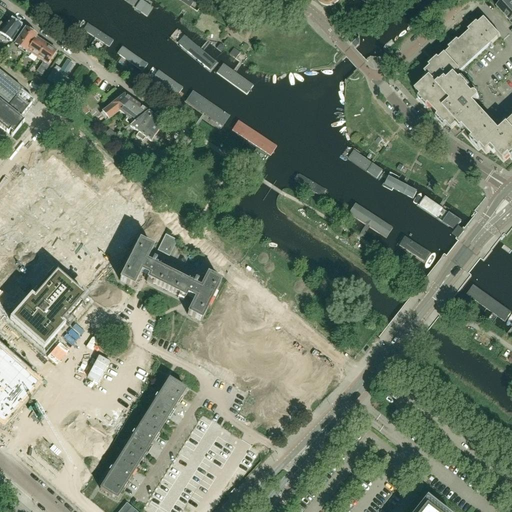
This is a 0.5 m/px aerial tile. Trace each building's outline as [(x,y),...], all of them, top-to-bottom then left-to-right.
[(164,14),(142,0),(124,0),(159,22),(164,14)] [(177,0),(189,8),(195,0),(194,0),(177,0)] [(313,0),(316,5),(325,11),(335,9),(343,2),(343,0),(313,0)] [(497,6),(496,7),(497,8),(496,8),(497,9),(497,8),(505,16),(511,24),(511,29),(510,31),(511,33),(511,4),(508,0),(502,0),(501,1),(501,2),(500,3),(497,6)] [(111,41),(70,13),(64,21),(105,50),(111,41)] [(0,34),(11,42),(22,27),(22,26),(19,24),(18,24),(11,19),(0,32),(0,34)] [(511,124),(498,138),(491,131),(493,129),(479,114),(475,109),(477,108),(473,104),(479,99),(479,96),(477,94),(474,94),(473,95),(472,94),(477,89),(459,70),(489,42),(492,44),(500,36),(484,19),(478,24),(476,21),(467,29),(469,32),(459,42),(456,39),(448,47),(450,49),(439,59),(437,57),(428,65),(430,68),(425,73),(429,78),(415,91),(421,97),(418,99),(426,108),(429,105),(439,116),(436,119),(444,128),(447,125),(452,131),(455,128),(458,132),(463,128),(466,130),(473,138),(471,141),(479,150),(481,147),(487,153),(492,148),(504,161),(510,156),(511,158),(511,124)] [(175,33),(216,61),(221,53),(180,24),(175,33)] [(26,52),(27,51),(35,39),(37,37),(36,36),(36,33),(33,31),(30,32),(25,29),(14,44),(26,52)] [(37,59),(47,44),(40,39),(39,41),(35,39),(27,51),(37,59)] [(359,45),(359,39),(353,39),(349,42),(355,48),(359,45)] [(48,65),(56,52),(53,50),(54,48),(47,44),(37,59),(43,62),(36,72),(43,76),(49,66),(48,65)] [(142,63),(117,45),(111,54),(136,71),(142,63)] [(273,86),(231,59),(226,68),(268,95),(273,86)] [(65,62),(59,74),(52,70),(45,84),(60,91),(72,65),(65,62)] [(178,88),(145,65),(139,74),(172,96),(178,88)] [(0,115),(11,124),(17,115),(21,118),(33,102),(31,101),(36,95),(26,87),(23,90),(0,72),(0,115)] [(42,82),(34,76),(31,80),(39,86),(42,82)] [(183,91),(177,99),(210,122),(216,114),(183,91)] [(119,111),(132,101),(124,95),(100,114),(106,122),(119,111)] [(129,127),(147,113),(132,101),(119,111),(123,115),(126,117),(124,123),(128,125),(129,127)] [(84,115),(88,112),(82,104),(78,108),(84,115)] [(162,131),(166,127),(166,126),(162,124),(159,122),(159,121),(147,113),(129,127),(138,133),(137,135),(144,140),(145,138),(151,143),(153,139),(160,130),(162,131)] [(236,123),(231,130),(271,156),(276,149),(236,123)] [(160,130),(153,139),(156,142),(160,136),(160,135),(162,131),(160,130)] [(392,173),(350,146),(345,155),(387,182),(392,173)] [(43,162),(41,164),(49,172),(65,154),(56,147),(43,162)] [(65,154),(49,172),(58,179),(73,161),(65,154)] [(0,229),(0,242),(4,246),(12,253),(20,260),(29,268),(18,279),(24,285),(35,273),(41,278),(43,276),(49,281),(63,264),(73,272),(76,267),(69,261),(77,253),(105,220),(90,207),(74,193),(58,179),(49,172),(41,164),(43,162),(37,156),(28,166),(46,182),(38,190),(31,198),(24,206),(17,215),(10,223),(2,231),(0,229)] [(73,161),(58,179),(66,186),(81,169),(73,161)] [(333,192),(292,163),(287,171),(327,200),(333,192)] [(28,166),(21,175),(38,190),(46,182),(28,166)] [(81,169),(66,186),(74,193),(89,176),(81,169)] [(21,175),(14,183),(31,198),(38,190),(21,175)] [(89,176),(74,193),(82,200),(97,183),(89,176)] [(429,196),(397,176),(391,184),(423,205),(429,196)] [(105,190),(90,207),(105,220),(122,235),(124,237),(146,211),(112,182),(105,190)] [(14,183),(6,191),(24,206),(31,198),(14,183)] [(97,183),(82,200),(90,207),(105,190),(97,183)] [(6,191),(0,198),(0,199),(17,215),(24,206),(6,191)] [(0,199),(0,214),(10,223),(17,215),(0,199)] [(470,223),(434,200),(428,208),(465,232),(470,223)] [(349,214),(385,238),(392,230),(355,205),(349,214)] [(0,214),(0,229),(2,231),(10,223),(0,214)] [(105,220),(98,228),(115,243),(122,235),(105,220)] [(98,228),(91,236),(108,251),(115,243),(98,228)] [(459,238),(464,232),(458,228),(453,234),(459,238)] [(174,246),(177,241),(176,240),(176,241),(165,236),(166,235),(165,235),(157,251),(158,251),(168,256),(168,257),(169,257),(174,246)] [(91,236),(84,244),(101,260),(108,251),(91,236)] [(435,263),(393,236),(388,244),(430,271),(435,263)] [(511,253),(498,243),(492,251),(511,265),(511,253)] [(84,244),(77,253),(94,268),(101,260),(84,244)] [(4,246),(0,250),(0,266),(12,253),(4,246)] [(12,253),(0,266),(0,273),(5,278),(20,260),(12,253)] [(77,253),(69,261),(76,267),(87,276),(94,268),(77,253)] [(20,260),(5,278),(13,285),(18,279),(29,268),(20,260)] [(16,320),(10,326),(38,350),(44,344),(46,347),(57,335),(54,332),(59,327),(61,330),(67,323),(85,303),(54,276),(49,282),(46,279),(13,317),(16,320)] [(472,286),(466,295),(504,321),(510,312),(472,286)] [(24,305),(25,297),(13,296),(12,303),(24,305)] [(511,322),(507,319),(501,327),(511,334),(511,322)] [(292,328),(248,378),(286,412),(330,362),(292,328)] [(37,385),(0,352),(0,422),(2,425),(37,385)] [(177,404),(185,390),(168,379),(160,393),(177,404)] [(168,418),(177,404),(160,393),(151,407),(168,418)] [(159,431),(167,419),(168,418),(151,407),(143,421),(159,431)] [(151,445),(159,431),(143,421),(134,434),(151,445)] [(142,459),(151,445),(134,434),(125,448),(142,459)] [(134,472),(142,459),(125,448),(117,462),(134,472)] [(125,486),(134,472),(117,462),(108,475),(125,486)] [(116,500),(125,486),(108,475),(100,489),(116,500)] [(443,511),(426,498),(415,511),(443,511)] [(136,511),(126,503),(119,511),(136,511)]
